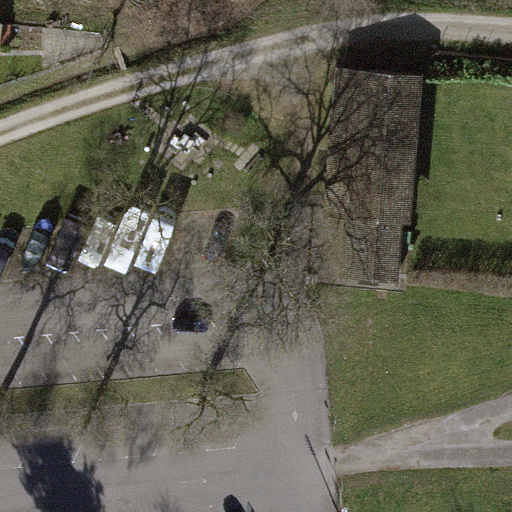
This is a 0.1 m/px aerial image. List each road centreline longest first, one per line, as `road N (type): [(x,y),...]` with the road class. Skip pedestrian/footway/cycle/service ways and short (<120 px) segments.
road 1 (track): [(0,125),(263,22)]
road 2 (track): [(263,22),(294,10),(412,2),(511,11)]
